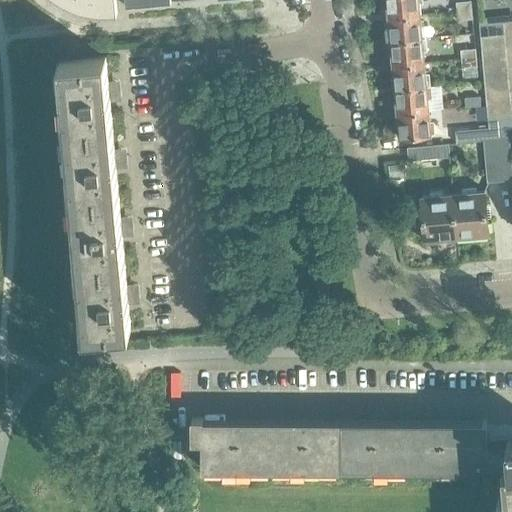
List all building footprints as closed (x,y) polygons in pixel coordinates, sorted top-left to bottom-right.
[(59,0),(62,1),(79,9),(97,12),(115,12),(116,12),(115,0),(59,0)] [(386,0),(388,15),(421,12),(419,0),(386,0)] [(457,9),(471,7),(470,0),(463,0),(456,1),(457,9)] [(471,7),(457,9),(458,20),(472,18),(471,7)] [(390,40),(423,37),(421,12),(388,15),(390,40)] [(480,36),(504,33),(503,22),(479,24),(480,36)] [(481,47),(505,45),(504,33),(480,36),(481,47)] [(392,64),(425,60),(423,37),(390,40),(392,64)] [(482,59),(506,56),(505,45),(481,47),(482,59)] [(460,48),(461,57),(476,56),(475,47),(460,48)] [(65,128),(111,124),(109,100),(121,99),(120,89),(119,79),(107,80),(105,55),(59,59),(65,128)] [(478,76),(476,56),(461,57),(463,78),(478,76)] [(483,70),(507,68),(506,56),(482,59),(483,70)] [(394,88),(427,85),(425,60),(392,64),(394,88)] [(484,82),(508,79),(507,68),(483,70),(484,82)] [(508,79),(484,82),(485,93),(509,91),(508,79)] [(396,112),(429,109),(427,85),(394,88),(396,112)] [(509,91),(485,93),(486,104),(510,102),(509,91)] [(480,95),(464,96),(465,106),(481,105),(480,95)] [(510,102),(486,104),(487,116),(511,113),(510,102)] [(429,109),(396,112),(399,136),(398,136),(398,137),(432,134),(429,109)] [(488,126),(511,124),(511,120),(511,113),(487,116),(488,126)] [(71,196),(117,192),(115,168),(127,167),(126,157),(125,147),(113,148),(111,124),(65,128),(71,196)] [(489,139),(496,138),(509,137),(511,136),(511,124),(488,126),(489,139)] [(489,139),(488,126),(455,130),(456,142),(483,139),(489,139)] [(496,138),(500,180),(511,178),(511,174),(509,137),(496,138)] [(487,181),(500,180),(496,138),(489,139),(483,139),(487,181)] [(448,143),(407,147),(408,159),(449,156),(448,143)] [(406,176),(405,163),(389,165),(390,177),(406,176)] [(452,192),(457,236),(487,234),(488,234),(484,189),(452,192)] [(71,196),(77,264),(124,259),(121,235),(133,234),(132,224),(132,214),(120,216),(117,192),(71,196)] [(457,236),(452,192),(420,194),(425,240),(426,240),(426,239),(457,236)] [(126,283),(124,259),(77,264),(83,333),(130,328),(128,303),(139,302),(139,292),(138,282),(126,283)] [(477,465),(477,456),(477,424),(203,423),(203,417),(192,416),(192,440),(202,440),(202,468),(477,469),(477,465)] [(485,424),(477,424),(477,456),(510,455),(510,465),(503,465),(504,481),(506,511),(511,511),(511,438),(486,438),(486,423),(486,419),(483,419),(483,420),(485,420),(485,424)]
